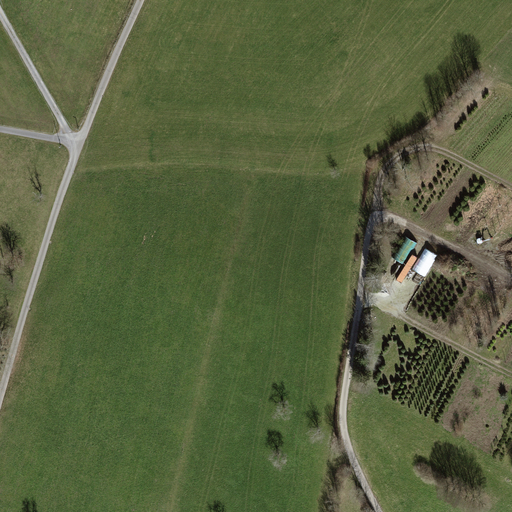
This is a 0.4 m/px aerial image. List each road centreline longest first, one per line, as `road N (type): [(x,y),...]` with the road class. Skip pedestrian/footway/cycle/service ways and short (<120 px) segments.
road 1 (unclassified): [(0,401),(140,0)]
road 2 (track): [(387,210),(359,447),(387,511)]
road 3 (unknown): [(67,143),(61,118),(0,13)]
